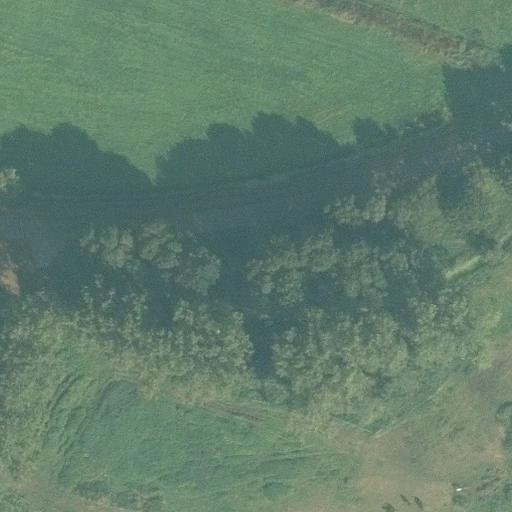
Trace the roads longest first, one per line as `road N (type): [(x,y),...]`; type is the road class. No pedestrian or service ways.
road 1 (tertiary): [(511,135),(319,200),(188,224),(0,228)]
road 2 (track): [(449,305),(397,331),(270,346),(205,337),(44,284)]
road 3 (track): [(0,382),(44,284),(47,232)]
